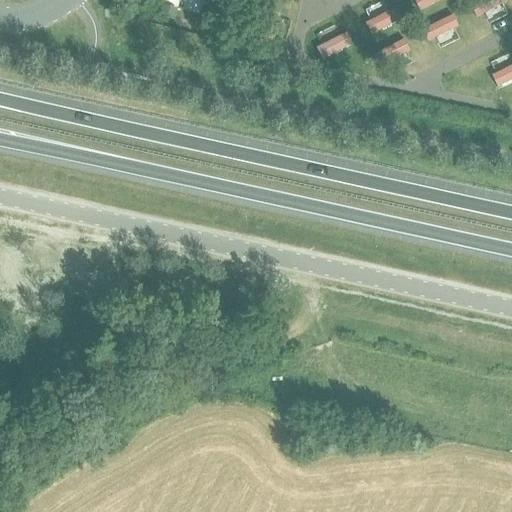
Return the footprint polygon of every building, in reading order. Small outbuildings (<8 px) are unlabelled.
[(368,20),(377,33),(404,14),(395,1),(368,20)] [(430,38),(462,23),(455,9),(424,24),(430,38)] [(324,55),(355,41),(349,27),(318,42),(324,55)] [(407,34),(376,49),(383,63),(413,48),(407,34)] [(511,60),(493,69),(501,85),(511,79),(511,60)]
